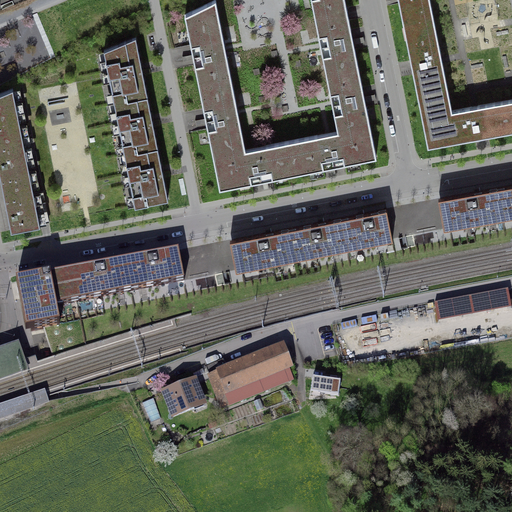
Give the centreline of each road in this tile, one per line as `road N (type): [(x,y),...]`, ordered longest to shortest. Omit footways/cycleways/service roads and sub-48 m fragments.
road 1 (residential): [(408,181),(0,263)]
road 2 (residential): [(408,181),(372,0)]
road 3 (motorway): [(0,68),(159,0)]
